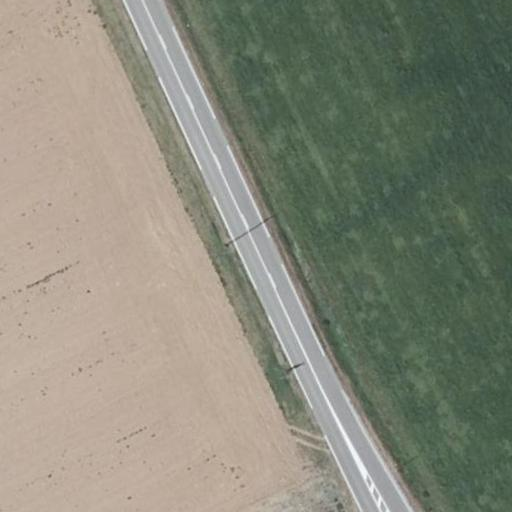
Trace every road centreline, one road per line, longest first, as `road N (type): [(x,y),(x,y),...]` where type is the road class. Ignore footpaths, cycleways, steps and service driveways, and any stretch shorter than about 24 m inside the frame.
road 1 (secondary): [(312,372),(142,0)]
road 2 (secondary): [(401,511),(312,372)]
road 3 (secondary): [(312,372),(372,511)]
